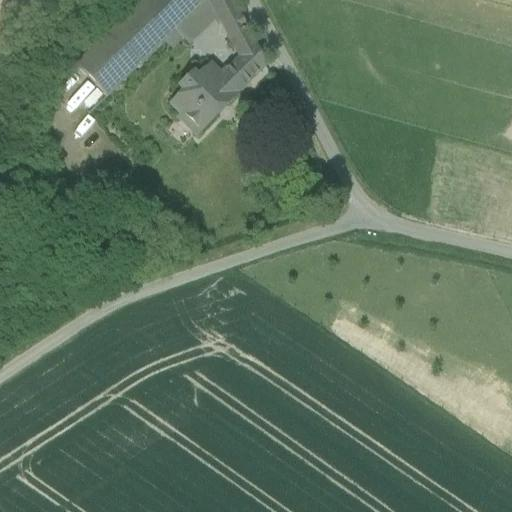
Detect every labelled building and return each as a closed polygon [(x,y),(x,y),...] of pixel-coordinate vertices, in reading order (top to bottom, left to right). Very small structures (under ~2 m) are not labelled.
[(238,16),(229,0),(143,0),(75,67),(106,99),(164,41),(205,0),(207,0),(220,25),(238,16)] [(184,61),(220,25),(207,0),(205,0),(164,41),(184,61)] [(266,69),(245,29),(227,38),(251,83),(266,69)] [(174,112),(175,119),(181,126),(187,121),(175,109),(184,100),(190,106),(201,96),(195,90),(214,72),(226,84),(231,78),(222,68),(216,73),(206,63),(193,75),(189,72),(173,88),(176,91),(165,103),(174,112)] [(214,72),(195,90),(201,96),(190,106),(184,100),(175,109),(187,121),(181,126),(169,138),(181,151),(238,96),(226,84),(214,72)] [(247,87),(235,75),(231,78),(226,84),(238,96),(247,87)]
